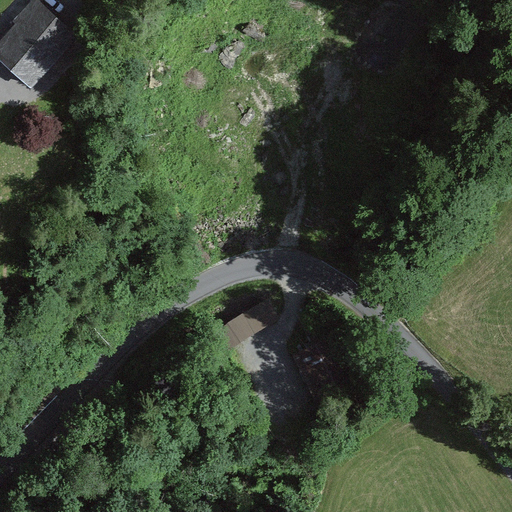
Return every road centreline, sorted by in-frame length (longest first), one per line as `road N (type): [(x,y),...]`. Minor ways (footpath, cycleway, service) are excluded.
road 1 (unclassified): [(0,494),(181,306),(243,272),(288,264),(326,270),(362,298),(511,470)]
road 2 (track): [(12,94),(34,102),(90,49),(92,21),(80,0)]
